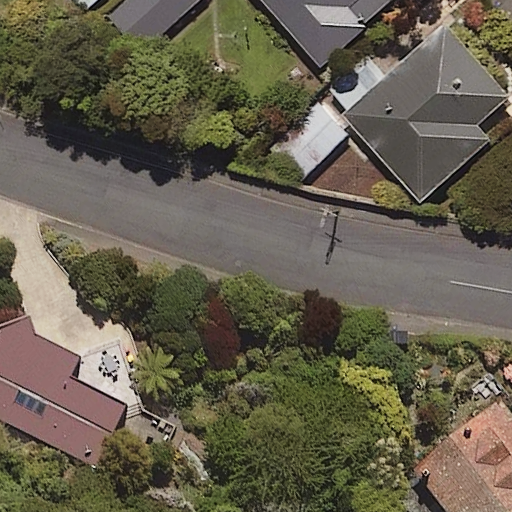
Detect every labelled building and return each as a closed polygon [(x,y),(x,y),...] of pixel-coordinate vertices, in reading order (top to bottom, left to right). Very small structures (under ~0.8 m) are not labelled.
[(196,0),(127,0),(113,14),(147,49),(196,0)] [(268,0),(322,61),(392,0),(268,0)] [(510,93),(446,22),(347,112),(423,197),(492,136),(479,121),(510,93)] [(350,132),(316,98),(269,144),(303,179),(350,132)] [(74,355),(0,317),(0,418),(92,465),(122,406),(64,376),(74,355)] [(509,511),(511,510),(511,418),(497,397),(407,459),(443,511),(509,511)]
